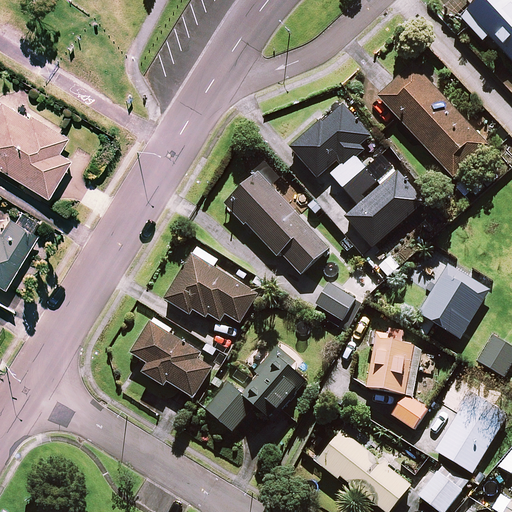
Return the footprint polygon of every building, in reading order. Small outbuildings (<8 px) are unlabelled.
[(511,0),(462,0),(470,9),(461,17),(483,42),(489,36),(511,61),(511,0)] [(487,146),(413,66),(379,98),(453,177),(487,146)] [(27,119),(0,102),(0,168),(44,196),(67,159),(55,152),(64,136),(30,115),(27,119)] [(343,167),(355,157),(356,156),(352,151),(369,138),(344,105),(291,146),(316,179),(338,162),(343,167)] [(511,167),(511,145),(506,139),(453,186),(470,205),(511,167)] [(355,157),(343,167),(332,175),(359,206),(346,218),(372,249),(424,204),(394,168),(377,183),(355,157)] [(281,178),(264,161),(246,177),(250,182),(227,204),(278,257),(281,254),(301,275),(329,248),(271,187),(281,178)] [(2,231),(0,229),(0,285),(2,286),(34,233),(10,218),(2,231)] [(258,295),(194,255),(165,300),(203,324),(209,315),(221,323),(226,315),(240,324),(258,295)] [(489,291),(449,266),(420,315),(460,339),(489,291)] [(357,301),(330,285),(317,306),(344,323),(357,301)] [(196,359),(200,353),(171,335),(174,330),(154,318),(132,354),(148,364),(143,373),(164,386),(167,382),(195,399),(213,369),(196,359)] [(390,335),(376,333),(367,388),(413,396),(416,379),(422,346),(402,343),(404,332),(391,329),(390,335)] [(511,361),(511,347),(494,337),(479,363),(503,376),(511,361)] [(271,420),(305,380),(292,369),(298,362),(280,347),(258,373),(260,376),(243,396),(228,384),(207,409),(233,431),(255,406),(271,420)] [(427,409),(405,396),(392,416),(414,430),(427,409)] [(505,421),(468,399),(437,451),(473,473),(505,421)] [(390,511),(411,486),(365,450),(373,440),(347,419),(339,429),(327,420),(302,453),(338,482),(341,478),(384,511),(390,511)] [(511,450),(501,467),(511,474),(511,450)] [(444,511),(467,484),(444,466),(420,497),(439,511),(444,511)] [(511,511),(511,499),(503,511),(511,511)]
